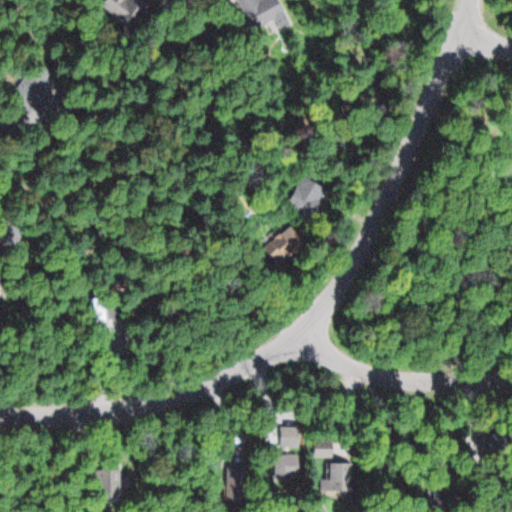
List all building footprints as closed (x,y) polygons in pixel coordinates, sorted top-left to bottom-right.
[(313,219),(327,187),(300,175),(286,206),(313,219)] [(94,322),(105,322),(105,298),(94,298),(94,322)] [(299,426),(278,426),(278,447),(299,448),(299,426)] [(312,441),(312,458),(332,458),(332,441),(312,441)] [(297,477),(297,455),(274,455),(274,477),(297,477)] [(326,492),(350,492),(350,463),(326,463),(326,492)] [(111,467),(111,497),(132,497),(132,467),(111,467)]
